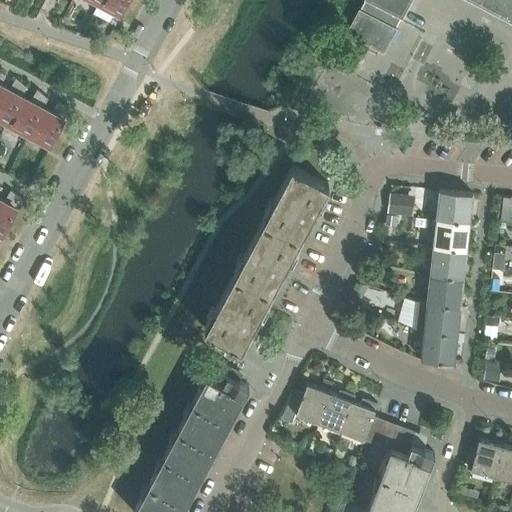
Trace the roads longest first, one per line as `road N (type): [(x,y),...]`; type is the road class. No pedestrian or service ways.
road 1 (residential): [(0,313),(136,65)]
road 2 (residential): [(375,172),(338,134),(252,115),(136,65)]
road 3 (residential): [(207,511),(305,326)]
road 4 (residential): [(474,396),(305,326)]
road 5 (residential): [(305,326),(375,172)]
road 6 (residential): [(136,65),(0,17)]
road 7 (residential): [(375,172),(394,166),(511,177)]
road 8 (residential): [(432,511),(474,396)]
